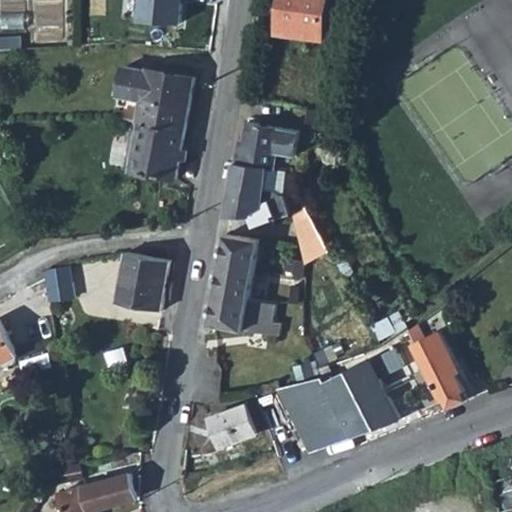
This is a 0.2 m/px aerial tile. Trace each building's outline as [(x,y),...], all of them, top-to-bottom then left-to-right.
[(283,0),(279,31),(324,37),(329,0),(283,0)] [(142,121),(188,129),(197,76),(149,68),(149,69),(126,65),(116,116),(121,117),(139,120),(142,121)] [(342,131),(345,115),(309,109),(306,125),(342,131)] [(269,166),(277,167),(279,151),(297,154),(301,130),(249,120),(247,139),(241,138),(236,162),(269,166)] [(133,169),(179,177),(182,157),(186,138),(188,129),(142,121),(139,137),(136,137),(134,147),(137,148),(133,169)] [(236,162),(227,213),(245,213),(251,212),(257,225),(290,214),(284,195),(277,190),(266,188),(269,166),(236,162)] [(331,250),(308,207),(296,213),(308,263),(331,250)] [(245,213),(249,222),(257,225),(251,212),(245,213)] [(251,296),(262,239),(227,233),(211,322),(217,323),(281,335),(283,322),(275,320),(279,301),(251,296)] [(164,309),(172,259),(128,251),(119,301),(164,309)] [(51,300),(77,295),(75,281),(70,282),(68,266),(47,270),(51,300)] [(0,364),(21,354),(1,318),(0,318),(0,364)] [(449,406),(450,407),(467,398),(468,397),(465,390),(466,390),(458,373),(463,371),(442,330),(426,338),(419,323),(410,330),(444,400),(445,399),(449,406)] [(328,382),(355,434),(402,417),(388,390),(414,377),(398,346),(373,359),(337,377),(328,382)] [(328,382),(337,377),(331,365),(320,367),(325,376),(328,382)] [(313,450),(355,434),(328,382),(325,376),(282,386),(313,450)] [(257,433),(247,404),(212,417),(223,446),(257,433)] [(95,511),(95,510),(141,497),(134,472),(63,491),(68,511),(95,511)]
